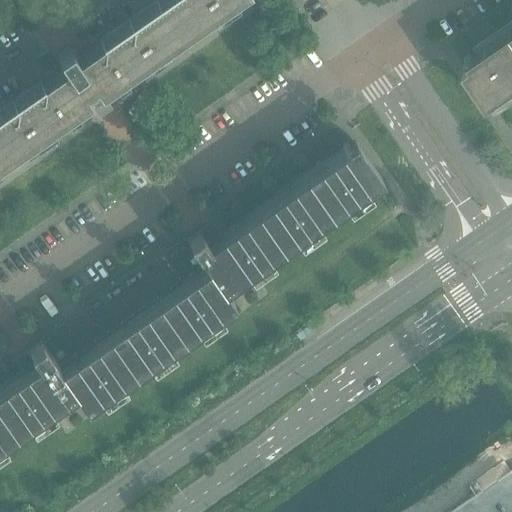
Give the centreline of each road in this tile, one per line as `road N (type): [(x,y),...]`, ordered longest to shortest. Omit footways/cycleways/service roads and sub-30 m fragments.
road 1 (secondary): [(484,239),(93,511)]
road 2 (residential): [(0,307),(373,47)]
road 3 (secondary): [(175,511),(511,278)]
road 4 (residential): [(373,47),(381,85),(484,239)]
road 5 (residential): [(509,221),(405,69),(373,47)]
